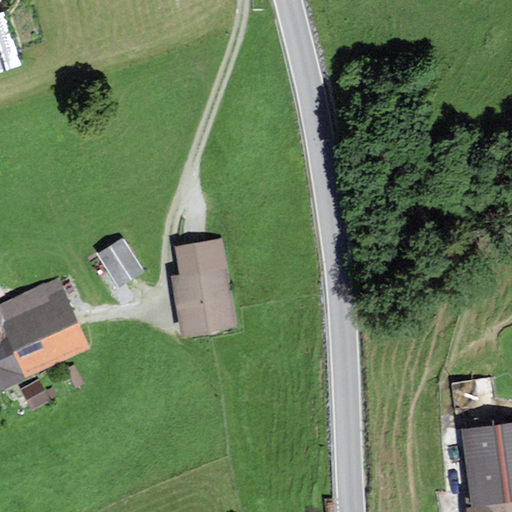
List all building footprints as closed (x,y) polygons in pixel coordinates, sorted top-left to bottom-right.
[(120,281),(139,268),(122,242),(103,254),(120,281)] [(230,318),(218,246),(181,252),(186,280),(179,281),(186,326),(230,318)] [(1,306),(27,365),(83,341),(56,281),(1,306)] [(0,376),(27,365),(1,306),(0,306),(0,376)] [(32,407),(52,395),(39,374),(19,385),(32,407)] [(473,496),(475,511),(511,511),(511,424),(468,430),(476,495),(473,496)]
